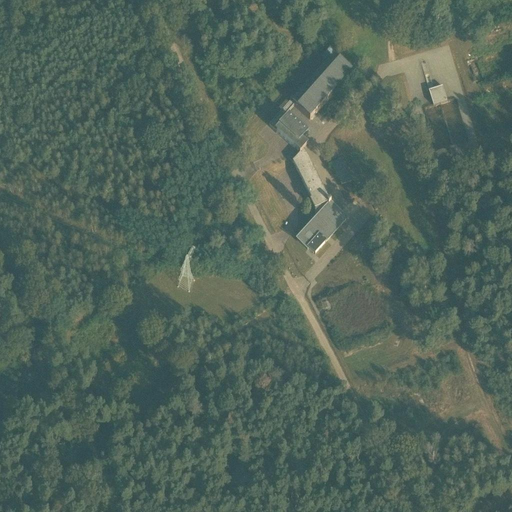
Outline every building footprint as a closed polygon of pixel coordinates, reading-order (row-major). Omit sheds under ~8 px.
[(298,107),(313,120),(351,76),(335,62),(300,100),(296,96),(269,127),(276,133),(276,134),(300,155),(293,163),(293,164),(312,202),(311,202),(315,210),(315,216),(318,219),(298,241),(297,240),(297,241),(308,251),(309,250),(315,256),(348,220),(332,206),(305,151),(308,148),(302,143),(307,137),(287,119),(280,128),(277,125),(295,104),(298,107)] [(429,91),(433,106),(447,102),(443,87),(429,91)] [(464,145),(437,151),(440,162),(467,156),(464,145)] [(342,160),(332,165),(341,186),(352,182),(342,160)] [(183,277),(180,286),(189,290),(193,281),(183,277)]
